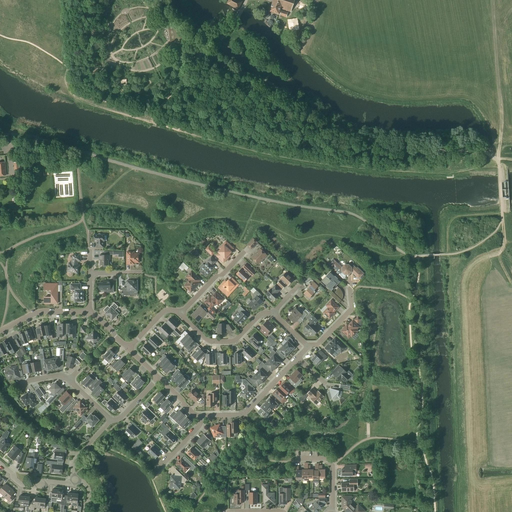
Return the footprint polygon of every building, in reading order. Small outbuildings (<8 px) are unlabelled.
[(238,10),(242,2),(238,0),(228,0),(227,4),(236,9),(238,10)] [(270,12),(269,17),(276,20),(278,14),(279,15),(287,17),(288,13),(282,11),(281,12),(280,11),(280,9),(291,12),(294,0),(273,0),(269,11),(270,12)] [(177,25),(176,23),(170,23),(171,26),(173,26),(175,43),(183,42),(181,25),(177,25)] [(101,235),(101,234),(100,234),(99,234),(98,234),(98,235),(94,235),(94,242),(97,242),(97,247),(103,247),(103,242),(104,242),(104,235),(101,235)] [(251,249),(257,243),(253,238),(247,245),(251,249)] [(223,262),(230,255),(228,254),(231,252),(230,251),(232,248),(225,242),(219,249),(220,250),(218,252),(219,253),(216,256),(223,262)] [(211,255),(214,252),(208,247),(205,250),(211,255)] [(258,264),(266,255),(260,249),(251,258),(258,264)] [(113,254),(113,251),(104,251),(104,255),(99,255),(99,260),(100,260),(100,265),(103,265),(103,267),(108,267),(108,260),(109,260),(109,255),(109,254),(113,254)] [(139,263),(139,254),(134,254),(134,252),(127,252),(127,264),(134,264),(134,263),(139,263)] [(77,265),(78,262),(81,261),(80,254),(72,255),(72,259),(71,264),(69,263),(67,271),(77,274),(79,265),(77,265)] [(211,265),(215,261),(211,257),(207,261),(208,262),(204,265),(203,263),(199,267),(201,269),(199,271),(205,276),(214,267),(211,265)] [(342,268),(333,259),(329,263),(340,274),(342,272),(344,274),(348,274),(350,272),(351,273),(352,273),(352,272),(358,278),(363,273),(357,267),(356,268),(353,265),(351,267),(348,265),(344,265),(342,268)] [(180,265),(184,269),(186,271),(189,268),(183,262),(180,265)] [(255,273),(245,264),(242,267),(245,270),(243,272),(240,269),(236,274),(244,282),(249,277),(247,276),(249,274),(252,276),(255,273)] [(331,291),(340,281),(330,271),(320,282),(316,277),(314,279),(319,284),(320,282),(325,287),(326,286),(331,291)] [(188,284),(185,287),(190,292),(198,284),(198,283),(200,281),(197,277),(191,272),(186,277),(190,280),(187,283),(188,284)] [(288,285),(293,280),(285,273),(280,278),(281,279),(277,284),(282,289),(287,284),(288,285)] [(238,284),(232,278),(229,281),(228,280),(226,282),(224,281),(218,288),(225,294),(230,289),(232,291),(238,284)] [(309,298),(314,293),(313,291),(317,287),(313,282),(314,281),(311,279),(304,284),(307,289),(304,293),(309,298)] [(110,286),(110,281),(103,282),(103,283),(99,283),(99,290),(106,290),(106,293),(114,293),(114,286),(110,286)] [(121,296),(123,296),(138,295),(137,281),(127,281),(127,288),(123,288),(123,293),(121,293),(121,296)] [(57,303),(57,284),(44,284),(44,290),(51,290),(51,297),(44,297),(44,303),(57,303)] [(83,302),(83,290),(81,290),(81,284),(71,284),(71,290),(75,290),(75,302),(83,302)] [(270,289),(266,294),(268,296),(267,297),(271,301),(272,300),(273,301),(278,296),(276,294),(279,290),(275,285),(271,289),(270,289)] [(255,297),(248,305),(253,310),(258,305),(258,306),(262,302),(258,297),(260,295),(256,290),(254,293),(252,295),(255,297)] [(223,300),(215,292),(210,298),(209,297),(204,302),(210,308),(215,303),(217,305),(223,300)] [(338,303),(341,300),(333,292),(330,295),(338,303)] [(329,319),(334,313),(333,312),(338,307),(331,300),(325,305),(328,307),(323,313),(329,319)] [(114,311),(118,307),(114,303),(109,308),(108,306),(103,310),(106,313),(105,314),(112,320),(114,321),(116,320),(116,319),(117,318),(116,316),(118,314),(114,311)] [(239,325),(247,317),(242,313),(244,310),(240,306),(236,311),(239,313),(233,319),(239,325)] [(198,321),(206,313),(200,307),(192,315),(198,321)] [(300,313),(295,308),(291,312),(293,313),(288,318),(291,320),(291,321),(292,322),(293,322),(294,323),(300,317),(302,319),(307,315),(302,310),(300,313)] [(213,320),(216,317),(209,311),(206,314),(213,320)] [(313,335),(318,330),(313,325),(318,321),(312,316),(308,320),(310,322),(305,327),(303,329),(306,332),(308,330),(313,335)] [(177,339),(180,336),(174,330),(176,327),(176,326),(177,325),(176,323),(173,320),(170,318),(166,322),(169,325),(166,328),(177,339)] [(268,321),(267,320),(266,321),(265,321),(265,323),(261,327),(263,329),(261,332),(266,337),(271,332),(270,331),(274,327),(269,322),(269,321),(268,321)] [(358,327),(352,321),(347,326),(347,325),(341,331),(348,338),(353,332),(354,334),(357,331),(356,329),(358,327)] [(66,334),(66,324),(60,324),(60,326),(57,326),(56,337),(62,337),(62,334),(66,334)] [(73,326),(73,324),(66,324),(66,334),(70,334),(70,337),(76,337),(76,326),(73,326)] [(43,336),(46,335),(44,326),(44,325),(38,327),(38,329),(35,330),(38,340),(44,339),(43,336)] [(50,325),(44,326),(46,335),(46,336),(47,339),(56,337),(54,327),(51,327),(50,325)] [(170,332),(166,328),(163,325),(159,330),(162,332),(159,335),(164,340),(169,335),(169,333),(170,332)] [(24,333),(28,343),(28,342),(28,341),(33,340),(33,341),(37,340),(34,331),(31,332),(30,330),(24,332),(25,333),(24,333)] [(100,339),(95,334),(96,334),(93,331),(90,334),(91,335),(89,337),(87,336),(84,340),(88,343),(89,342),(94,346),(100,339)] [(22,344),(28,343),(24,333),(19,335),(22,344)] [(184,346),(191,338),(187,334),(184,337),(182,335),(175,342),(178,345),(180,342),(182,345),(183,344),(184,345),(184,346)] [(256,349),(260,345),(258,343),(261,340),(254,334),(250,338),(254,343),(252,345),(256,349)] [(155,348),(156,347),(158,347),(163,342),(158,337),(155,340),(152,337),(148,341),(151,344),(155,348)] [(283,346),(290,352),(292,350),(293,351),(294,349),(294,348),(294,347),(292,345),(294,343),(291,340),(292,340),(289,337),(286,337),(286,340),(287,341),(283,346)] [(344,349),(346,348),(335,337),(325,348),(327,350),(327,351),(327,352),(329,353),(330,353),(332,355),(337,349),(338,350),(339,350),(340,351),(342,351),(343,350),(344,349)] [(191,338),(184,346),(185,347),(185,348),(187,351),(189,354),(195,348),(192,346),(195,343),(191,339),(191,338)] [(7,340),(2,343),(2,344),(6,352),(7,352),(10,350),(12,354),(17,351),(14,345),(12,341),(9,342),(7,340)] [(155,348),(151,344),(148,347),(145,344),(141,349),(144,351),(143,352),(146,354),(147,354),(148,355),(150,354),(151,354),(156,349),(155,348)] [(288,354),(290,352),(283,346),(279,350),(278,349),(276,351),(280,355),(281,353),(285,357),(287,357),(288,355),(288,354)] [(240,349),(243,357),(245,355),(249,359),(250,358),(252,358),(256,354),(251,349),(249,351),(246,348),(244,350),(244,349),(243,349),(242,349),(241,349),(240,349)] [(204,358),(207,350),(206,350),(205,350),(204,350),(203,350),(202,351),(200,349),(197,352),(195,350),(190,355),(195,360),(196,360),(197,361),(202,356),(204,358)] [(240,357),(243,357),(240,349),(239,349),(238,350),(237,351),(237,352),(237,353),(234,353),(234,357),(231,357),(232,364),(238,364),(239,363),(241,363),(240,357)] [(114,354),(110,350),(108,353),(107,352),(104,355),(105,355),(103,357),(104,358),(104,360),(109,364),(114,359),(112,357),(114,354)] [(207,350),(204,358),(206,358),(206,364),(208,364),(209,365),(215,365),(215,358),(212,358),(212,354),(210,354),(210,353),(209,353),(209,352),(209,351),(208,351),(207,350)] [(269,360),(276,367),(276,366),(278,366),(279,365),(279,363),(281,362),(275,357),(277,354),(273,350),(270,353),(271,358),(269,360)] [(314,354),(310,359),(313,362),(312,363),(316,367),(320,363),(318,362),(320,360),(322,362),(327,357),(320,350),(315,355),(314,354)] [(83,361),(87,356),(83,352),(79,357),(83,361)] [(43,353),(39,354),(40,356),(40,359),(41,365),(42,365),(43,369),(46,369),(46,370),(47,371),(49,370),(50,369),(52,369),(50,359),(44,360),(43,353)] [(162,369),(170,361),(169,360),(168,359),(164,354),(159,359),(161,361),(158,364),(163,368),(162,369)] [(226,357),(226,354),(220,354),(220,358),(217,358),(217,365),(224,365),(225,364),(226,364),(227,365),(231,365),(230,357),(226,357)] [(50,359),(52,369),(55,368),(55,369),(58,369),(58,368),(59,368),(58,363),(60,363),(60,357),(54,356),(54,359),(50,359)] [(77,366),(80,363),(76,359),(76,358),(69,356),(66,366),(72,369),(74,363),(77,366)] [(125,364),(120,360),(117,362),(115,360),(110,365),(115,370),(116,370),(118,371),(119,369),(120,370),(123,367),(122,366),(125,364)] [(276,367),(269,360),(265,364),(262,362),(259,364),(264,369),(266,366),(272,371),(273,370),(275,370),(276,368),(276,367)] [(170,363),(169,362),(170,361),(162,369),(166,373),(169,370),(171,372),(176,367),(172,363),(170,363)] [(32,372),(30,363),(27,364),(27,362),(22,363),(23,365),(22,365),(24,374),(32,372)] [(30,363),(32,372),(41,371),(40,362),(30,363)] [(261,371),(264,369),(259,364),(257,367),(259,370),(255,374),(262,381),(263,381),(264,381),(265,379),(265,378),(267,376),(261,371)] [(12,380),(20,378),(17,366),(9,368),(10,370),(5,374),(9,380),(12,379),(12,380)] [(340,368),(338,366),(333,371),(335,373),(333,375),(339,380),(341,378),(345,382),(349,377),(346,373),(341,367),(340,368)] [(134,373),(130,368),(127,371),(126,370),(120,377),(125,381),(126,380),(129,383),(133,378),(131,376),(134,373)] [(183,376),(182,375),(182,373),(177,369),(173,374),(175,376),(172,379),(171,380),(173,382),(174,381),(176,383),(176,384),(183,376)] [(297,371),(296,370),(289,377),(293,381),(290,383),(295,388),(300,383),(297,380),(302,375),(300,373),(300,372),(298,371),(297,371)] [(183,376),(176,384),(180,388),(183,385),(185,387),(190,382),(187,380),(189,378),(185,374),(183,376)] [(262,381),(255,374),(251,379),(248,376),(246,379),(250,383),(253,381),(258,386),(260,384),(261,384),(262,383),(262,381)] [(212,375),(212,385),(220,385),(220,383),(224,383),(224,376),(220,376),(220,375),(212,375)] [(93,385),(98,380),(95,377),(93,380),(89,376),(86,379),(86,378),(83,381),(84,381),(82,383),(83,384),(83,386),(86,388),(86,387),(91,383),(93,385)] [(144,382),(140,378),(137,381),(135,379),(130,384),(135,389),(136,388),(137,390),(139,388),(140,389),(142,386),(142,385),(144,382)] [(246,399),(253,391),(249,387),(251,385),(245,379),(242,379),(242,384),(246,388),(240,394),(246,399)] [(92,393),(91,394),(94,396),(95,396),(96,397),(103,390),(101,387),(103,385),(101,384),(102,382),(99,380),(98,380),(93,385),(96,388),(92,393)] [(59,387),(55,383),(54,384),(51,385),(51,387),(49,389),(54,394),(53,396),(55,398),(63,389),(60,386),(59,387)] [(279,388),(286,395),(288,392),(291,394),(295,390),(288,384),(286,386),(282,383),(280,385),(281,386),(279,388)] [(349,390),(350,385),(339,384),(338,388),(333,387),(327,393),(329,400),(332,398),(337,396),(339,391),(341,388),(349,390)] [(39,388),(35,390),(40,398),(44,395),(39,388)] [(284,397),(286,395),(279,388),(277,390),(276,389),(274,392),(278,395),(275,397),(282,404),(286,399),(284,397)] [(316,393),(314,392),(315,391),(312,388),(307,394),(312,398),(311,399),(316,404),(323,396),(318,392),(316,393)] [(198,394),(193,389),(188,395),(195,402),(200,397),(202,398),(203,397),(203,394),(198,394)] [(117,392),(112,397),(117,402),(119,400),(122,402),(126,398),(119,391),(118,390),(117,391),(117,392)] [(223,396),(223,406),(230,406),(230,403),(234,403),(234,398),(234,391),(228,391),(228,395),(223,396)] [(28,395),(26,392),(19,397),(25,404),(26,406),(29,404),(32,408),(39,404),(39,403),(41,401),(37,395),(34,397),(31,393),(28,395)] [(63,413),(72,404),(69,402),(69,401),(72,398),(66,392),(59,399),(61,402),(60,403),(60,404),(63,406),(59,410),(63,413)] [(160,407),(165,402),(162,399),(164,397),(160,392),(158,395),(157,394),(154,397),(155,398),(153,400),(154,401),(154,402),(160,407)] [(302,403),(307,395),(304,393),(298,399),(302,403)] [(207,406),(214,406),(214,401),(217,401),(217,394),(212,394),(212,396),(207,396),(207,406)] [(265,403),(272,409),(274,407),(276,409),(281,404),(277,400),(274,402),(269,397),(266,400),(267,401),(265,403)] [(109,411),(110,410),(113,412),(117,408),(114,405),(116,403),(111,398),(107,402),(105,400),(103,401),(101,403),(105,406),(107,407),(106,408),(109,411)] [(160,407),(161,407),(162,408),(162,409),(167,414),(172,409),(169,406),(172,403),(167,399),(165,402),(160,407)] [(87,408),(80,401),(75,407),(72,405),(66,411),(75,411),(76,410),(78,412),(78,413),(80,416),(83,413),(82,412),(87,408)] [(269,412),(272,409),(265,403),(263,405),(262,404),(259,408),(265,412),(262,415),(266,419),(271,414),(269,412)] [(145,411),(144,411),(143,411),(142,411),(142,412),(141,412),(141,413),(142,413),(142,414),(141,415),(142,417),(140,420),(145,425),(149,421),(150,421),(153,419),(156,416),(150,411),(148,414),(145,411)] [(181,418),(184,415),(179,411),(177,414),(174,411),(169,416),(174,421),(176,421),(177,422),(181,418)] [(93,417),(91,414),(86,419),(89,421),(88,422),(92,427),(93,426),(94,427),(96,425),(95,424),(99,420),(98,419),(98,418),(96,416),(95,417),(94,416),(93,417)] [(181,418),(177,422),(176,423),(181,428),(183,428),(184,429),(186,427),(186,428),(189,425),(188,424),(191,422),(187,418),(184,420),(181,418)] [(77,429),(83,423),(80,420),(74,426),(77,429)] [(237,423),(234,423),(233,422),(232,422),(231,423),(230,423),(230,425),(226,425),(227,430),(227,437),(233,437),(233,434),(234,433),(237,433),(237,423)] [(164,437),(164,438),(164,439),(164,440),(165,440),(166,440),(167,440),(171,444),(173,443),(174,443),(175,443),(175,442),(176,442),(176,441),(175,440),(172,437),(175,435),(169,429),(163,423),(160,425),(164,430),(166,432),(168,433),(164,437)] [(220,426),(220,425),(210,428),(214,437),(215,437),(215,438),(226,438),(225,426),(220,426)] [(130,426),(129,426),(128,426),(127,426),(127,427),(127,428),(127,429),(128,429),(126,430),(131,435),(130,435),(130,436),(130,437),(131,437),(131,438),(132,438),(133,438),(133,437),(134,436),(136,436),(141,431),(136,426),(133,429),(130,426)] [(0,449),(3,452),(10,445),(8,443),(10,441),(7,439),(9,432),(7,430),(2,436),(0,438),(0,449)] [(203,448),(210,441),(204,435),(197,443),(203,448)] [(159,454),(160,454),(157,451),(159,449),(153,444),(151,446),(152,447),(149,449),(149,450),(148,451),(148,452),(148,453),(148,454),(149,454),(149,455),(150,455),(150,454),(151,454),(155,458),(157,457),(158,457),(159,457),(160,457),(160,456),(160,455),(159,454)] [(21,464),(25,454),(20,452),(21,451),(15,446),(7,456),(13,461),(14,460),(17,462),(17,463),(21,464)] [(197,453),(192,448),(187,453),(194,460),(195,459),(198,461),(201,458),(200,456),(203,454),(199,451),(197,453)] [(63,460),(64,453),(62,453),(62,450),(57,449),(56,449),(52,451),(54,454),(54,459),(63,460)] [(37,464),(38,454),(29,453),(27,458),(26,468),(33,469),(34,463),(37,464)] [(184,462),(181,459),(176,464),(178,467),(180,469),(181,469),(184,472),(189,468),(192,471),(196,467),(187,459),(185,462),(184,462)] [(63,466),(62,466),(56,466),(56,462),(46,461),(45,464),(50,465),(50,472),(51,473),(62,474),(63,466)] [(342,476),(352,476),(356,476),(355,471),(356,471),(356,465),(345,466),(345,469),(342,469),(342,476)] [(187,480),(177,471),(175,473),(175,475),(173,477),(171,476),(170,484),(172,484),(171,488),(179,489),(180,483),(184,483),(187,480)] [(357,487),(357,479),(349,479),(349,483),(341,483),(341,492),(353,491),(353,487),(357,487)] [(0,493),(3,496),(10,488),(7,485),(6,486),(5,484),(2,487),(0,485),(1,484),(0,484),(0,493)] [(268,493),(268,485),(261,485),(261,492),(264,491),(264,493),(265,503),(271,503),(271,504),(275,504),(275,500),(274,500),(274,493),(268,493)] [(10,488),(3,496),(1,498),(3,499),(4,497),(6,498),(5,499),(10,503),(14,497),(12,496),(14,492),(13,491),(13,490),(10,488)] [(54,499),(57,500),(58,490),(53,489),(52,498),(49,497),(49,500),(48,503),(51,503),(52,501),(54,500),(54,499)] [(290,500),(290,489),(283,489),(283,494),(279,494),(279,504),(286,504),(286,500),(290,500)] [(62,495),(63,490),(58,490),(57,500),(56,504),(61,504),(61,505),(64,506),(65,496),(62,495)] [(239,490),(236,490),(233,493),(233,496),(234,504),(241,504),(241,503),(244,503),(244,490),(239,490)] [(72,504),(73,494),(68,493),(68,496),(65,496),(64,506),(69,506),(69,503),(72,504)] [(25,497),(25,496),(24,495),(21,494),(20,495),(20,496),(19,496),(19,501),(15,501),(15,509),(18,509),(18,508),(23,509),(23,506),(25,497)] [(30,511),(31,510),(32,505),(29,504),(30,497),(29,497),(29,496),(28,495),(26,495),(25,496),(25,497),(23,506),(26,507),(26,511),(30,511)] [(355,508),(351,504),(351,497),(342,497),(342,508),(346,511),(363,511),(364,511),(358,505),(355,508)] [(34,508),(39,508),(40,498),(35,498),(35,505),(32,505),(31,510),(34,511),(34,508)] [(40,498),(39,508),(45,509),(44,511),(45,511),(47,511),(48,506),(45,506),(46,499),(40,498)] [(327,504),(327,499),(319,498),(309,508),(313,511),(317,511),(323,507),(320,504),(321,504),(327,504)]
